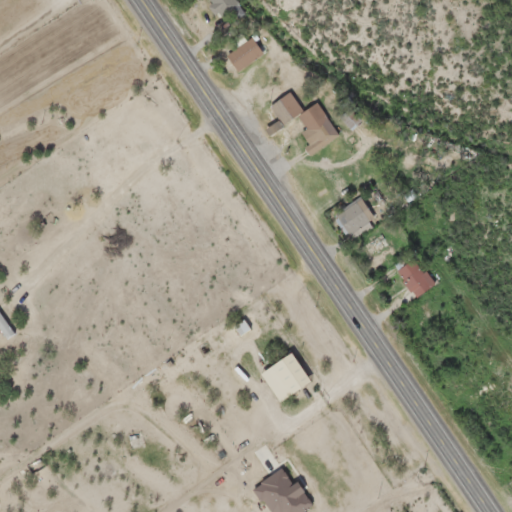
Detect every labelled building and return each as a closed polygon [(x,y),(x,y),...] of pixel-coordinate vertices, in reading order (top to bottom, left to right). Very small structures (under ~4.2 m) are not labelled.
[(229,0),(203,0),(201,2),(216,24),(236,10),(229,0)] [(231,75),(261,54),(250,38),(220,58),(231,75)] [(263,107),(272,125),(260,131),(263,136),(292,122),(298,133),(294,135),(305,157),(332,142),(313,106),(296,115),(286,95),(263,107)] [(328,217),(343,240),(368,222),(353,200),(328,217)] [(428,288),(410,260),(391,273),(409,300),(428,288)]
